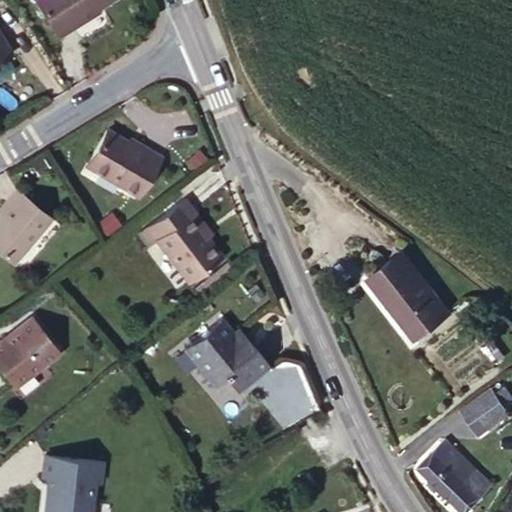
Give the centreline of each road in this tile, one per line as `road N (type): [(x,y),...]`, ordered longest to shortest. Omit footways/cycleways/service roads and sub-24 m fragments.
road 1 (tertiary): [(400,511),(348,421),(190,37)]
road 2 (residential): [(0,149),(190,37)]
